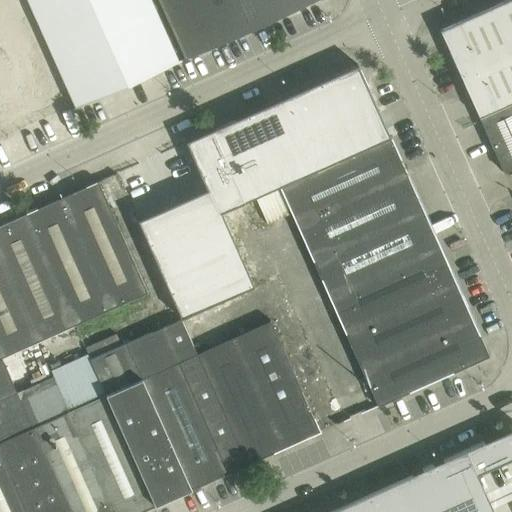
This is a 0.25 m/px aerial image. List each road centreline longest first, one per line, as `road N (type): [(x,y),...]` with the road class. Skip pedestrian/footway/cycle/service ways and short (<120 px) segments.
road 1 (unclassified): [(0,190),(385,13)]
road 2 (unclassified): [(511,304),(385,13)]
road 3 (unclassified): [(249,511),(511,393)]
